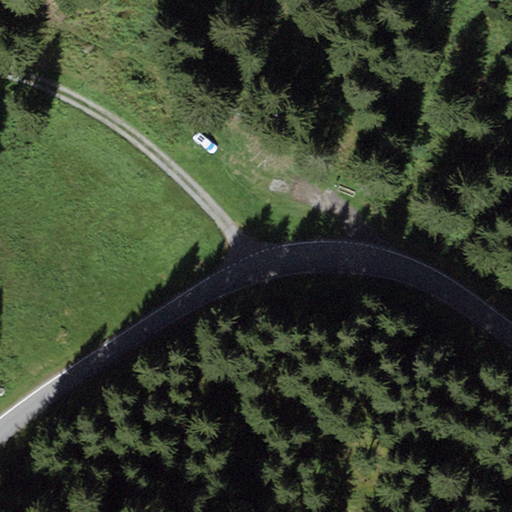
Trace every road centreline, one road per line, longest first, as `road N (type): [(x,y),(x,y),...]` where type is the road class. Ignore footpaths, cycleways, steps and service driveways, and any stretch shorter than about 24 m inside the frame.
road 1 (unclassified): [(0,437),(257,261),(324,253),(407,263),(511,334)]
road 2 (track): [(257,261),(185,171),(0,82)]
